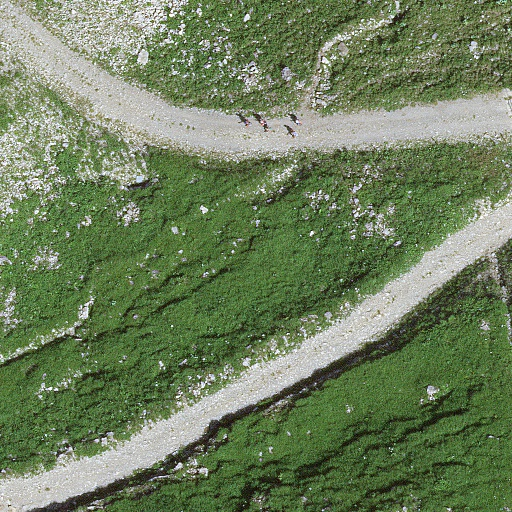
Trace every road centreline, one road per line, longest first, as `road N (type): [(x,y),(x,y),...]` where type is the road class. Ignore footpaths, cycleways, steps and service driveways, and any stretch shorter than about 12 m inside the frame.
road 1 (track): [(511,219),(430,274),(35,488),(0,496)]
road 2 (track): [(0,8),(99,93),(204,133),(290,134),(511,111)]
